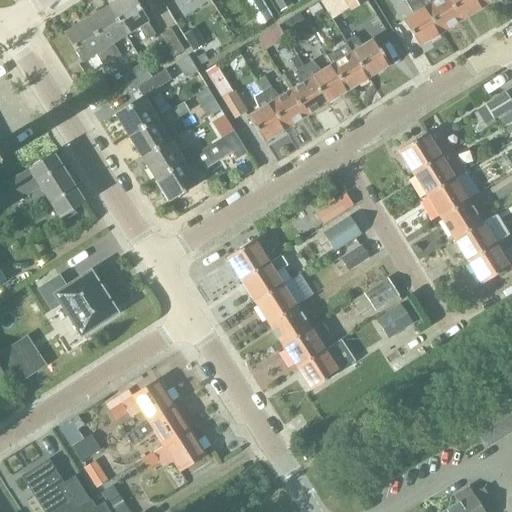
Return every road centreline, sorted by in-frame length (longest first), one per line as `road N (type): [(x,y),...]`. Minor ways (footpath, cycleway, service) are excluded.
road 1 (residential): [(335,150),(442,322),(511,280)]
road 2 (unclassified): [(154,260),(0,29)]
road 3 (unclassified): [(313,511),(190,318)]
road 4 (residential): [(0,440),(190,318)]
road 5 (residential): [(154,260),(335,150)]
road 6 (residential): [(335,150),(504,45)]
